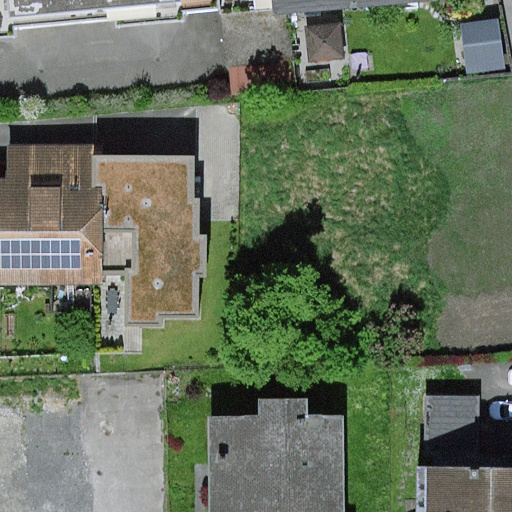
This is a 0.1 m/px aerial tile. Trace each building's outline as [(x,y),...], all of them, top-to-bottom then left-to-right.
[(0,0),(0,41),(214,14),(212,0),(0,0)] [(230,19),(234,58),(292,53),(288,8),(368,0),(277,0),(279,15),(230,19)] [(506,71),(500,21),(462,25),(468,76),(506,71)] [(13,195),(0,195),(0,290),(91,285),(88,168),(12,171),(13,195)] [(0,511),(90,511),(90,381),(0,381),(0,511)] [(337,511),(335,440),(216,444),(218,511),(337,511)] [(511,511),(511,494),(429,493),(429,511),(511,511)]
